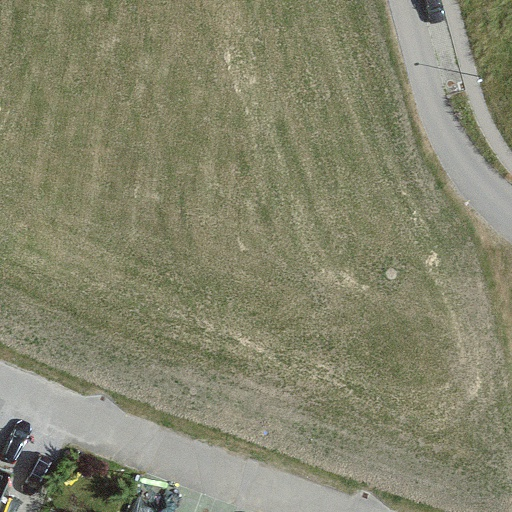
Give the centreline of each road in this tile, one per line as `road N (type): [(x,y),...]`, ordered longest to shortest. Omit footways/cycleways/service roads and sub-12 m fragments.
road 1 (residential): [(339,511),(0,376)]
road 2 (residential): [(402,0),(447,142),(511,215)]
